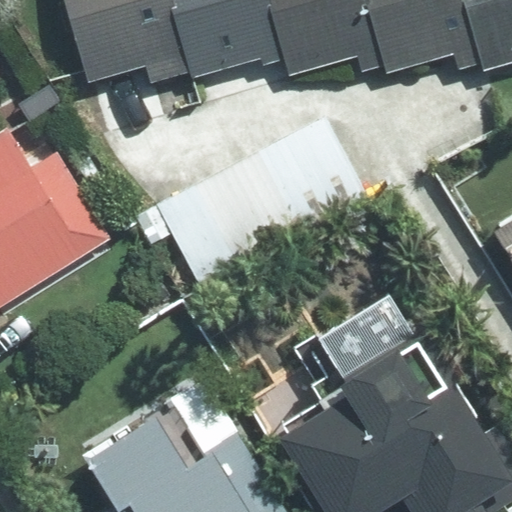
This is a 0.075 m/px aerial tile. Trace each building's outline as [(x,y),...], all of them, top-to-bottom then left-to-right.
[(158,0),(48,0),(73,96),(177,69),(158,0)] [(0,124),(0,300),(116,233),(58,133),(0,124)] [(511,176),(467,201),(511,281),(511,176)] [(511,500),(403,331),(249,430),(301,511),(374,511),(399,496),(409,511),(496,511),(511,502),(511,500)] [(273,511),(183,373),(11,483),(29,511),(273,511)]
